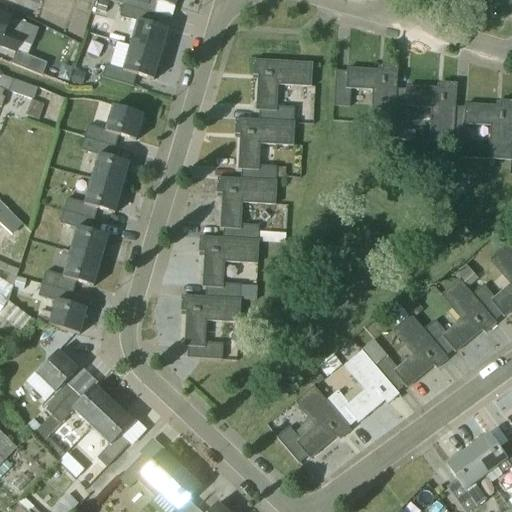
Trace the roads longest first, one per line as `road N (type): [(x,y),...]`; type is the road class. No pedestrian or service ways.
road 1 (residential): [(289,511),(138,369),(127,347),(133,300),(214,21),(232,0)]
road 2 (residential): [(511,369),(312,511)]
